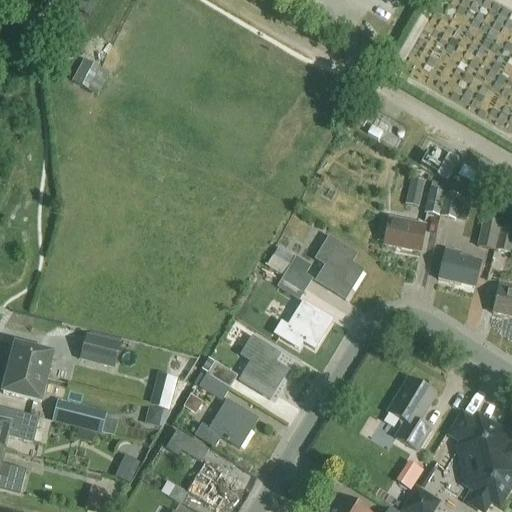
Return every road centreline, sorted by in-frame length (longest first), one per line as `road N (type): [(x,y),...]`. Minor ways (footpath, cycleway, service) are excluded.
road 1 (unclassified): [(511,374),(419,316),(379,325),(261,511)]
road 2 (unknown): [(189,0),(358,75)]
